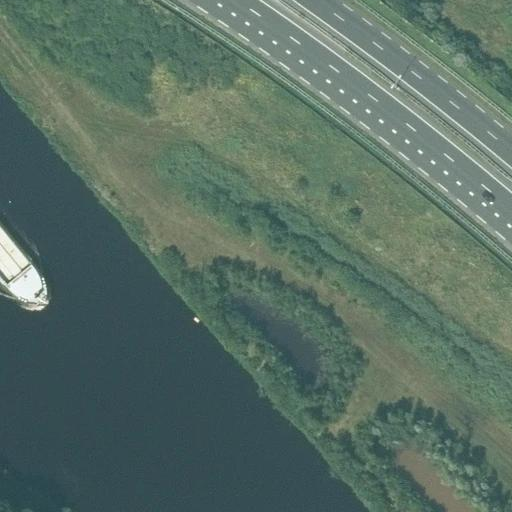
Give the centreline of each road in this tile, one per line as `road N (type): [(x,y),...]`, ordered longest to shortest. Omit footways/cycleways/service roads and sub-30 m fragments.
road 1 (trunk): [(230,0),(511,215)]
road 2 (trunk): [(511,156),(309,0)]
road 3 (track): [(118,169),(0,30)]
